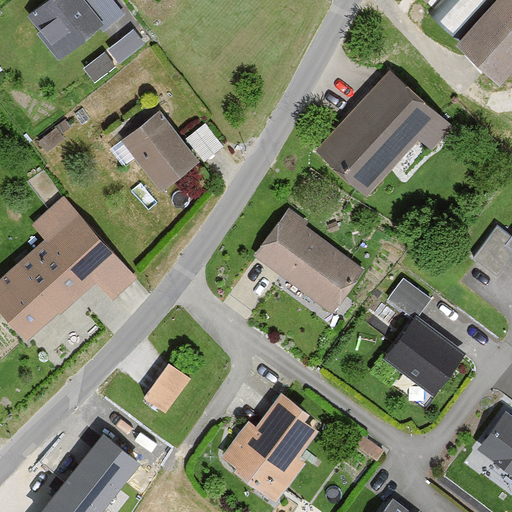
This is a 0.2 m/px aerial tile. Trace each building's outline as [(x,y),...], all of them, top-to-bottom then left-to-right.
[(112,0),(50,0),(32,13),(64,60),(125,18),(112,0)] [(511,0),(495,0),(462,38),(500,71),(511,56),(511,0)] [(135,24),(108,43),(120,59),(147,40),(135,24)] [(94,76),(118,62),(109,47),(85,61),(94,76)] [(435,113),(390,72),(323,144),(368,185),(435,113)] [(162,110),(124,138),(164,192),(203,164),(162,110)] [(203,155),(223,142),(207,119),(187,132),(203,155)] [(138,272),(65,192),(34,221),(47,236),(0,279),(0,297),(34,335),(97,277),(114,294),(138,272)] [(368,264),(288,206),(253,253),(333,311),(368,264)] [(404,274),(390,294),(417,312),(431,292),(404,274)] [(391,354),(438,389),(461,358),(414,323),(391,354)] [(187,375),(170,363),(147,394),(165,406),(187,375)] [(329,419),(281,385),(228,459),(276,493),(329,419)] [(511,423),(501,415),(475,450),(511,476),(511,423)] [(101,511),(140,463),(104,434),(40,511),(101,511)] [(422,511),(394,491),(378,511),(422,511)]
